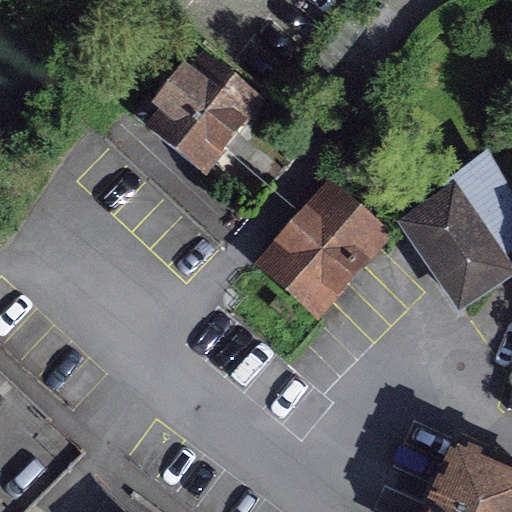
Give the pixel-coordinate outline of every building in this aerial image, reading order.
[(142,101),(221,159),(286,72),(206,14),(142,101)] [(330,188),(265,262),(315,306),(380,232),(330,188)] [(407,220),(461,298),(508,265),(454,188),(407,220)] [(0,511),(20,511),(93,433),(0,349),(0,511)] [(511,511),(511,469),(456,447),(428,511),(511,511)]
